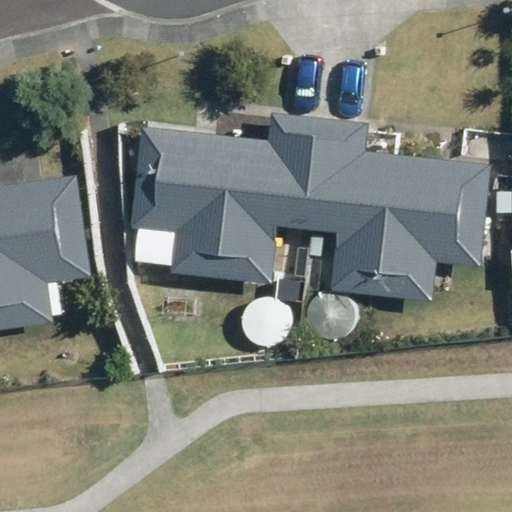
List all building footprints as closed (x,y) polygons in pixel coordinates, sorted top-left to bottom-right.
[(155,118),(143,217),(186,223),(181,265),(279,276),(287,214),(319,218),(331,111),(308,108),(282,106),(279,132),(155,118)] [(319,218),(349,221),(342,283),(446,295),(451,253),(491,258),(502,158),(374,143),(377,117),(351,114),(331,111),(319,218)] [(0,323),(63,314),(58,276),(103,270),(88,168),(0,180),(0,323)] [(318,331),(324,337),(332,340),(340,341),(348,339),(355,334),(360,328),(363,320),(362,312),(359,304),(354,298),(347,293),(339,292),(331,293),(324,296),(318,302),(315,309),(314,316),(315,324),(318,331)] [(252,338),(258,344),(266,347),(274,348),(282,346),(289,342),(294,335),(296,327),(296,319),(293,311),(288,305),(281,301),(273,299),(265,300),(258,304),(252,309),(249,316),(247,323),(249,331),(252,338)]
